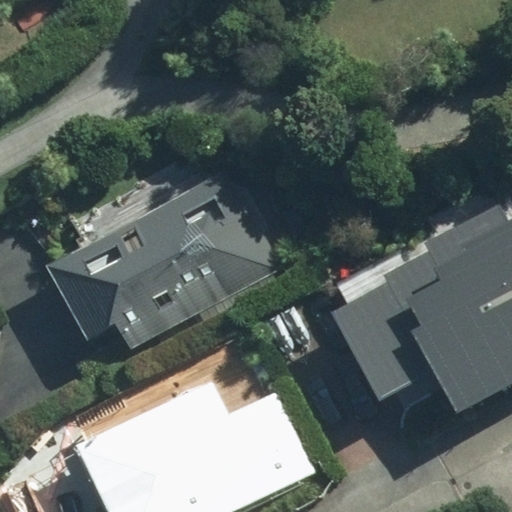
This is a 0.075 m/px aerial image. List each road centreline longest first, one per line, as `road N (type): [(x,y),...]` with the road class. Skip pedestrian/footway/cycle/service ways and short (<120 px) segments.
road 1 (unknown): [(320,511),(511,404)]
road 2 (unknown): [(0,117),(95,49),(131,0)]
